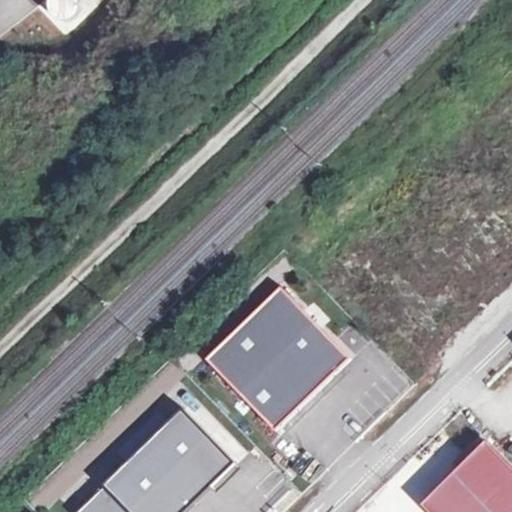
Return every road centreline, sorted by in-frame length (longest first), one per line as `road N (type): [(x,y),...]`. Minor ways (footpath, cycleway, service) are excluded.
road 1 (track): [(0,356),(366,0)]
road 2 (unclassified): [(511,324),(317,511)]
